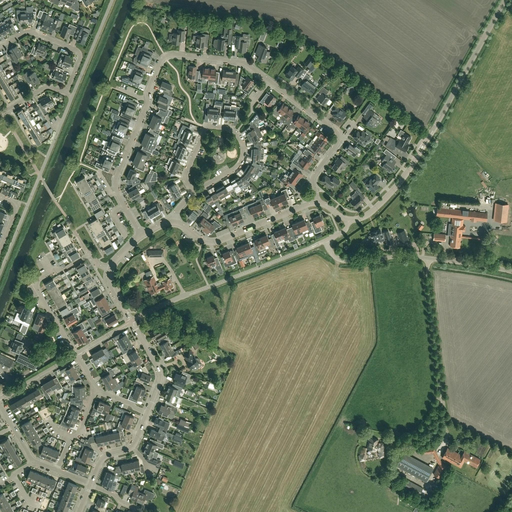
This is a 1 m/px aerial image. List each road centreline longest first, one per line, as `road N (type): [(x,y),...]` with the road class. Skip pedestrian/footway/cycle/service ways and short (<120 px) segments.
road 1 (unclassified): [(511,271),(422,257),(343,261),(325,241)]
road 2 (residential): [(316,203),(314,173),(338,133),(269,79)]
road 3 (residential): [(147,101),(167,53),(246,63),(269,79)]
road 4 (unclassified): [(430,136),(504,0)]
road 5 (residential): [(174,221),(217,242),(316,203)]
road 6 (residential): [(0,46),(31,31),(79,50),(65,93)]
road 7 (residential): [(347,219),(371,212),(430,136)]
